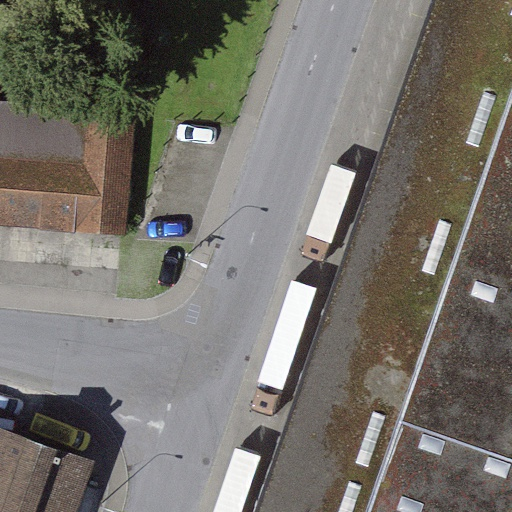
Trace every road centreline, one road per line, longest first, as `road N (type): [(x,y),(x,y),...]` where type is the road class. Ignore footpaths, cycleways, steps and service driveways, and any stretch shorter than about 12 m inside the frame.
road 1 (unclassified): [(211,357),(333,0)]
road 2 (residential): [(0,338),(211,357)]
road 3 (unclassified): [(158,511),(211,357)]
